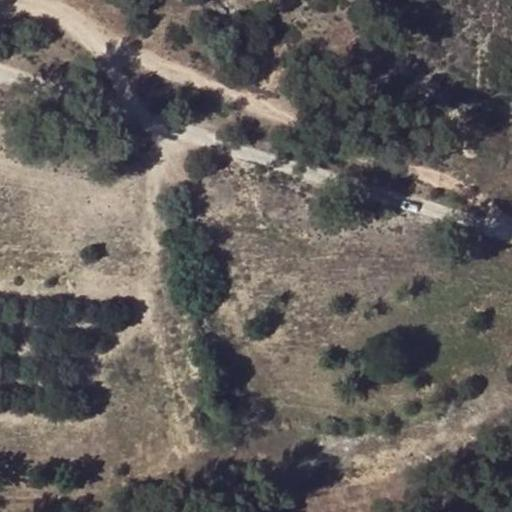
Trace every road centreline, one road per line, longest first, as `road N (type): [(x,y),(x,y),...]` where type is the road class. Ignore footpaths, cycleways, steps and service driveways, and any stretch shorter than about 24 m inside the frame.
road 1 (track): [(511,234),(468,191),(250,107),(51,17),(0,5)]
road 2 (track): [(511,240),(0,76)]
